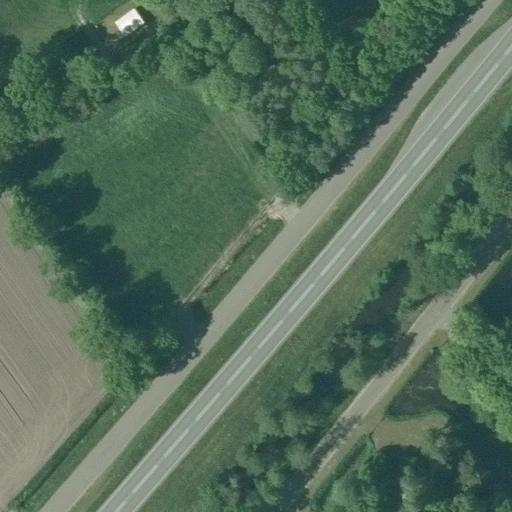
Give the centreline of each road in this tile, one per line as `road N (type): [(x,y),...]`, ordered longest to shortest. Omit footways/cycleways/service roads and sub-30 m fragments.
road 1 (unclassified): [(50,511),(485,0)]
road 2 (trunk): [(116,511),(511,45)]
road 3 (unclassified): [(275,511),(511,217)]
